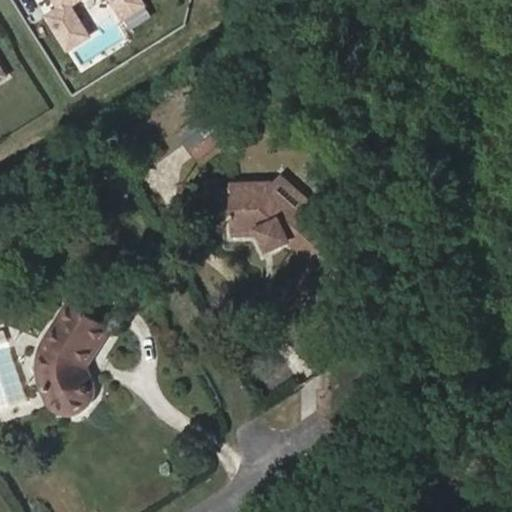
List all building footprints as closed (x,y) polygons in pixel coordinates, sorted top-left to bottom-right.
[(144,5),(141,0),(56,0),(62,8),(49,16),(69,48),(89,36),(70,5),(77,0),(113,0),(125,17),(144,5)] [(197,157),(223,139),(206,116),(181,134),(197,157)] [(315,220),(319,215),(309,206),(312,202),(283,176),(276,183),(234,184),(237,230),(259,229),(269,250),(290,242),(338,283),(359,258),(315,220)] [(319,215),(323,211),(312,202),(309,206),(319,215)] [(87,377),(82,369),(108,326),(76,306),(42,358),(44,377),(47,389),(51,398),(59,407),(66,409),(75,408),(81,405),(86,400),(89,393),(89,385),(87,377)]
